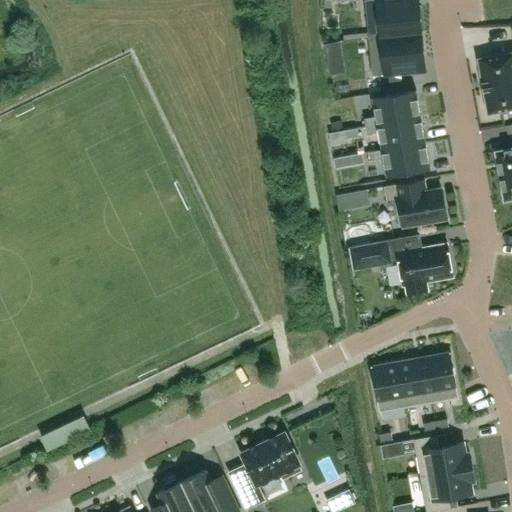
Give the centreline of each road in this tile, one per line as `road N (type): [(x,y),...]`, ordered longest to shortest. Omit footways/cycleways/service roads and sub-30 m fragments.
road 1 (residential): [(15,511),(461,297)]
road 2 (residential): [(461,297),(476,281),(481,248),(440,1)]
road 3 (residential): [(511,419),(461,297)]
